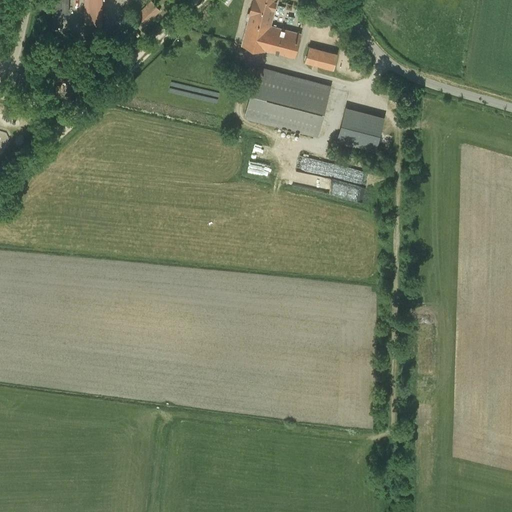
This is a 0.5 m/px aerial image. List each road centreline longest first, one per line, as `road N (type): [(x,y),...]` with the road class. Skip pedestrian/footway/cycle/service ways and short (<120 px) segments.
road 1 (track): [(0,188),(198,0)]
road 2 (unclassified): [(511,106),(400,70),(371,47),(339,0)]
